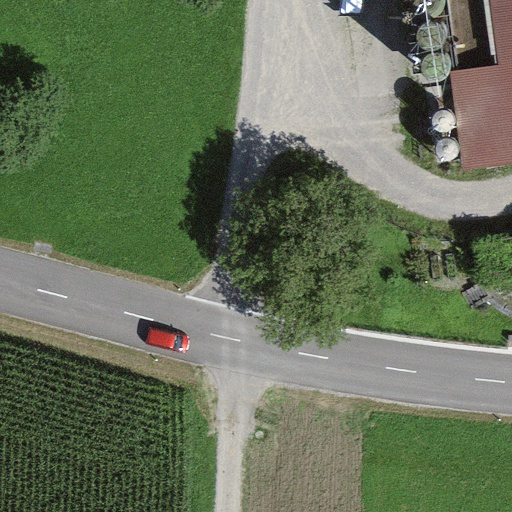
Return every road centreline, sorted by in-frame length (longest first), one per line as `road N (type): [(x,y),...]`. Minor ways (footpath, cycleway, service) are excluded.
road 1 (tertiary): [(0,286),(246,346),(511,390)]
road 2 (track): [(238,511),(257,0)]
